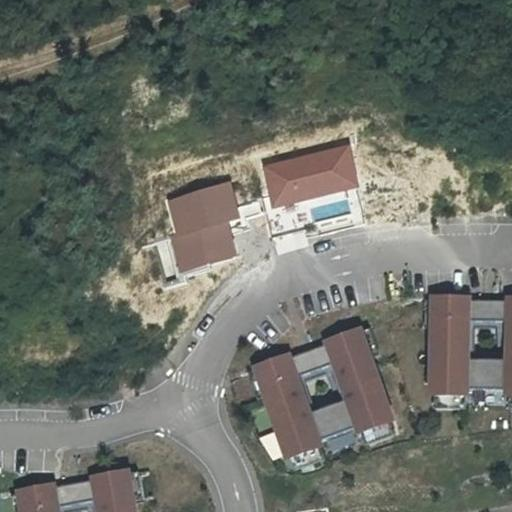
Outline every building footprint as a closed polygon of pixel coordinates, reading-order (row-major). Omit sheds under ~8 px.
[(350,144),(264,166),(272,210),(362,187),(350,144)] [(170,235),(180,272),(237,254),(228,221),(240,218),(232,181),(168,200),(178,232),(170,235)] [(478,297),(435,297),(434,401),(478,401),(478,297)] [(368,330),(327,345),(362,441),(403,426),(368,330)] [(296,355),(256,370),(292,467),(332,453),(296,355)] [(145,511),(138,471),(94,478),(100,511),(145,511)] [(66,511),(62,485),(18,493),(21,511),(66,511)]
